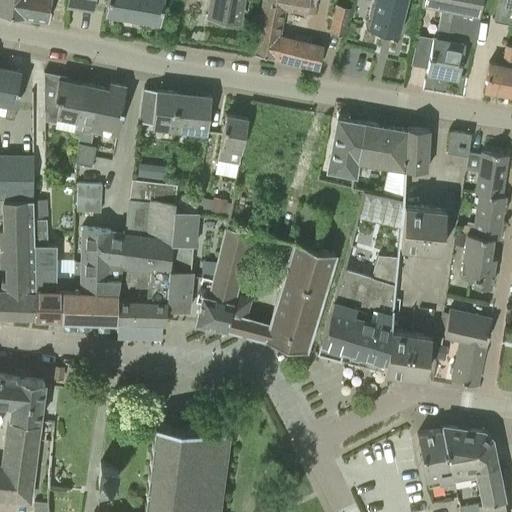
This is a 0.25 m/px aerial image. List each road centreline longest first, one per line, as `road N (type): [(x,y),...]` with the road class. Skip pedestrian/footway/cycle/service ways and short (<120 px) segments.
road 1 (tertiary): [(511,120),(0,33)]
road 2 (residential): [(307,444),(271,378),(0,338)]
road 3 (residential): [(484,405),(511,201)]
road 4 (residential): [(307,444),(414,395),(484,405)]
